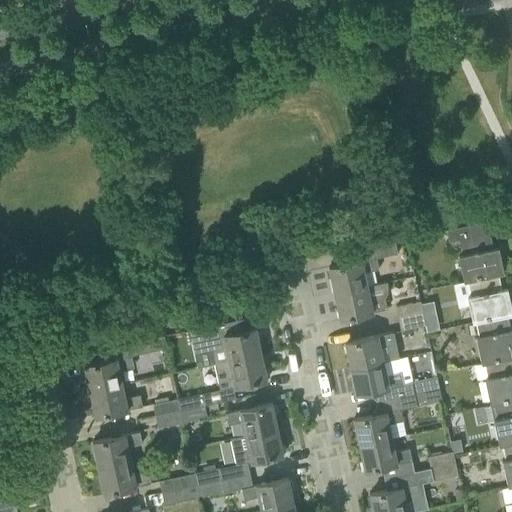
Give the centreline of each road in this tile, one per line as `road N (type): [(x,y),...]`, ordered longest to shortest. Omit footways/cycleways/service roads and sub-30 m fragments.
road 1 (tertiary): [(0,72),(341,0)]
road 2 (residential): [(298,300),(40,349)]
road 3 (residential): [(345,511),(298,300)]
road 4 (residential): [(74,511),(40,349)]
road 5 (tertiary): [(151,0),(0,35)]
